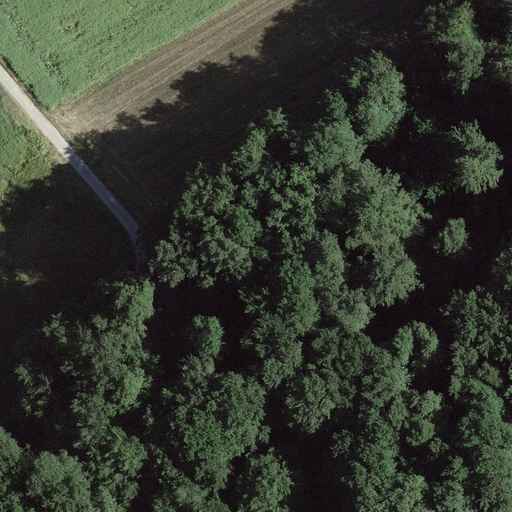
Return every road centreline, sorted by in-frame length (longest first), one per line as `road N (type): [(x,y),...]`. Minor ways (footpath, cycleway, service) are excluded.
road 1 (track): [(474,0),(391,89),(196,240),(150,252)]
road 2 (track): [(150,252),(181,360),(156,511)]
road 3 (track): [(0,78),(150,252)]
